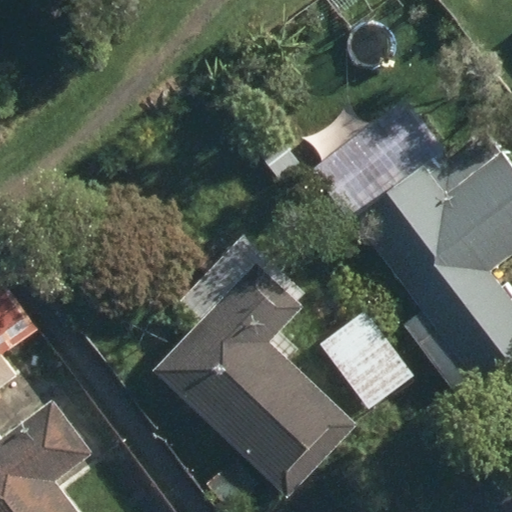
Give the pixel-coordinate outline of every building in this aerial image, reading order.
[(404,324),(461,398),(511,357),(511,300),(489,271),(511,253),(511,161),(488,132),(452,159),(445,150),(355,221),(423,308),(404,324)] [(154,369),(289,497),(357,425),(287,359),(298,348),(280,331),(306,303),(299,297),(305,290),(244,233),(182,300),(202,318),(154,369)] [(319,342),(368,408),(414,375),(364,309),(319,342)] [(0,387),(17,375),(0,352),(0,387)] [(0,436),(0,511),(77,511),(54,481),(94,451),(52,397),(0,436)] [(209,485),(230,509),(260,483),(239,459),(209,485)]
